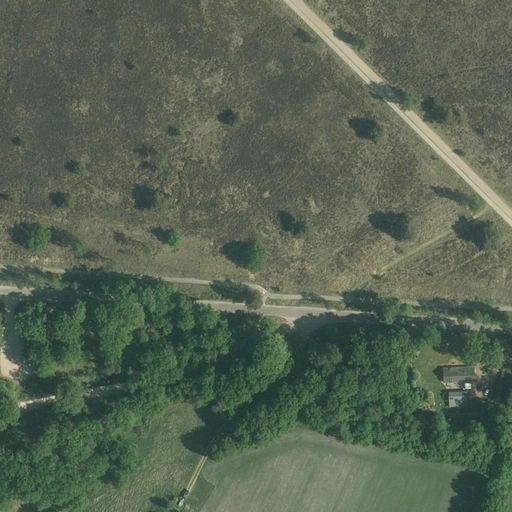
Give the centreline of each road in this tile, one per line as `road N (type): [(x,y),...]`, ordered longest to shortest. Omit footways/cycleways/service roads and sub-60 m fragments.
road 1 (tertiary): [(511,328),(0,292)]
road 2 (track): [(0,417),(165,379),(314,314)]
road 3 (track): [(511,213),(297,0)]
